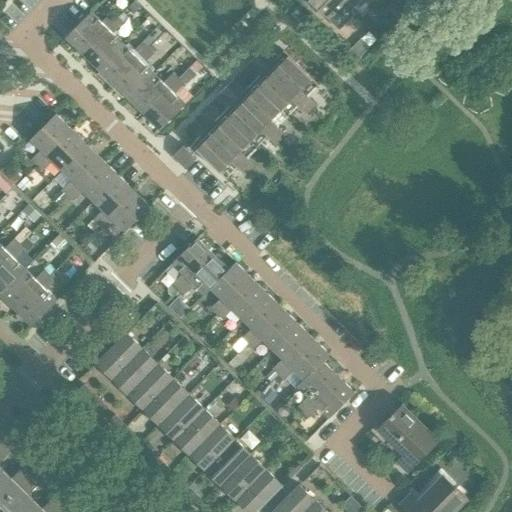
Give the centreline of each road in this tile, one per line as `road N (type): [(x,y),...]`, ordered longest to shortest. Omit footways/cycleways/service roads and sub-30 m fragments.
road 1 (residential): [(392,492),(338,438),(382,394),(194,202)]
road 2 (residential): [(16,388),(194,202)]
road 3 (residential): [(194,202),(56,67)]
road 4 (tertiary): [(141,511),(16,388)]
